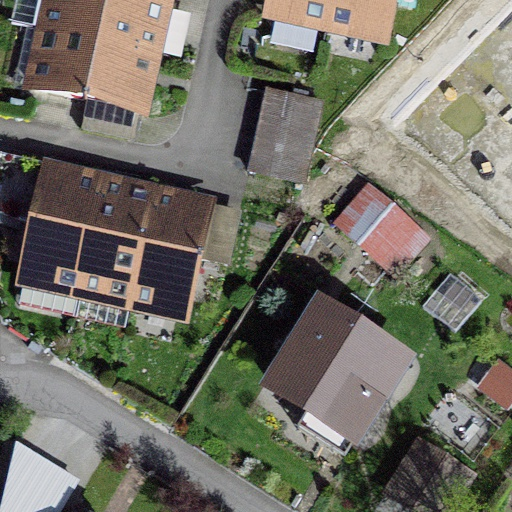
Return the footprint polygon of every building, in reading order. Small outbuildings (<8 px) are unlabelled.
[(54,0),(47,32),(151,55),(162,3),(146,0),(54,0)] [(327,24),(332,0),(272,0),(270,12),(327,24)] [(332,0),(327,24),(385,37),(393,0),(332,0)] [(151,55),(47,32),(34,90),(138,113),(151,55)] [(320,105),(267,93),(249,172),(302,184),(320,105)] [(80,292),(104,187),(46,175),(23,279),(80,292)] [(132,303),(156,199),(104,187),(80,292),(132,303)] [(415,233),(368,191),(337,226),(384,268),(415,233)] [(156,199),(132,303),(185,315),(208,210),(156,199)] [(274,390),(357,441),(404,366),(322,315),(274,390)] [(425,485),(448,444),(419,427),(396,469),(425,485)]
